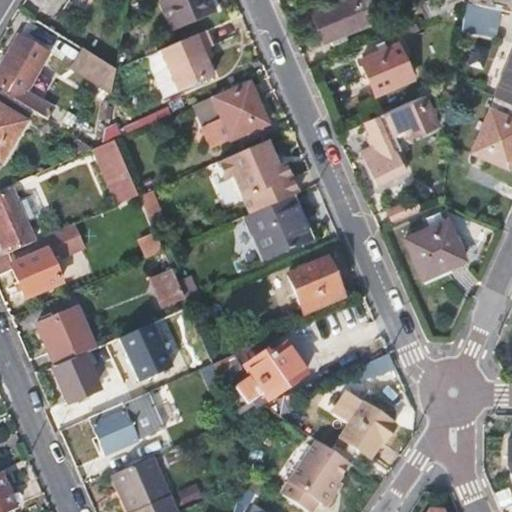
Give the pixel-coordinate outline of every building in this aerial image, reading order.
[(172,34),(213,17),(206,0),(168,0),(159,4),(172,34)] [(341,0),(312,13),(325,43),(337,38),(345,34),(378,20),(369,0),(341,0)] [(431,0),(427,2),(433,15),(463,3),(461,0),(431,0)] [(511,0),(461,0),(463,3),(479,6),(511,13),(511,0)] [(479,6),(463,3),(459,37),(469,38),(472,15),(476,16),(479,6)] [(160,51),(179,94),(213,80),(202,55),(213,50),(206,32),(160,51)] [(337,38),(339,42),(347,40),(345,34),(337,38)] [(24,94),(49,56),(21,38),(0,71),(0,84),(5,88),(2,93),(9,98),(34,114),(47,122),(53,112),(24,94)] [(374,91),(412,76),(398,43),(361,59),(374,91)] [(511,46),(491,93),(511,102),(511,46)] [(81,50),(69,70),(110,95),(115,70),(81,50)] [(191,107),(210,152),(268,127),(249,82),(191,107)] [(364,120),(370,136),(370,141),(360,146),(363,153),(362,153),(374,181),(403,170),(397,153),(402,151),(398,140),(409,135),(411,140),(440,128),(441,126),(428,94),(364,120)] [(511,106),(496,100),(471,154),(508,171),(511,162),(511,106)] [(0,163),(26,123),(0,107),(0,163)] [(92,150),(118,206),(138,197),(113,141),(100,147),(92,150)] [(232,173),(250,215),(293,196),(298,194),(284,163),(277,166),(266,142),(216,163),(222,178),(232,173)] [(0,193),(0,238),(1,242),(0,242),(0,256),(35,242),(12,189),(0,193)] [(243,218),(262,262),(306,244),(296,220),(303,217),(293,196),(250,215),(243,218)] [(118,206),(74,225),(79,236),(81,239),(145,212),(138,197),(118,206)] [(392,224),(393,223),(415,214),(422,211),(417,197),(386,209),(392,224)] [(463,259),(447,219),(405,237),(421,277),(463,259)] [(0,256),(0,271),(10,268),(23,298),(61,280),(47,250),(79,236),(74,225),(35,242),(0,256)] [(147,240),(153,256),(163,252),(156,236),(147,240)] [(343,298),(326,260),(286,277),(302,315),(343,298)] [(150,280),(162,307),(183,298),(171,271),(150,280)] [(37,325),(55,367),(77,357),(95,349),(76,308),(37,325)] [(57,371),(70,402),(94,392),(92,389),(97,388),(91,373),(87,375),(82,364),(100,357),(106,370),(128,363),(117,339),(95,349),(77,357),(79,361),(57,371)] [(257,406),(302,375),(282,345),(266,358),(263,353),(243,368),(251,378),(240,386),(234,391),(239,399),(245,407),(253,401),(257,406)] [(240,386),(231,368),(236,365),(232,356),(212,365),(230,406),(239,399),(234,391),(240,386)] [(130,400),(134,407),(135,411),(170,396),(164,385),(130,400)] [(291,397),(296,410),(314,402),(308,389),(291,397)] [(85,404),(91,417),(120,404),(114,391),(85,404)] [(393,410),(369,394),(363,404),(336,443),(345,452),(348,446),(369,459),(393,424),(393,410)] [(130,400),(122,403),(125,410),(134,407),(130,400)] [(89,418),(105,454),(137,440),(135,435),(140,434),(136,424),(132,426),(125,410),(122,403),(120,404),(91,417),(89,418)] [(315,442),(279,495),(305,511),(311,511),(317,505),(331,504),(330,489),(348,464),(315,442)] [(111,475),(126,511),(173,511),(150,458),(111,475)] [(0,511),(6,511),(15,509),(0,475),(0,511)] [(240,486),(237,498),(251,508),(258,498),(240,486)]
